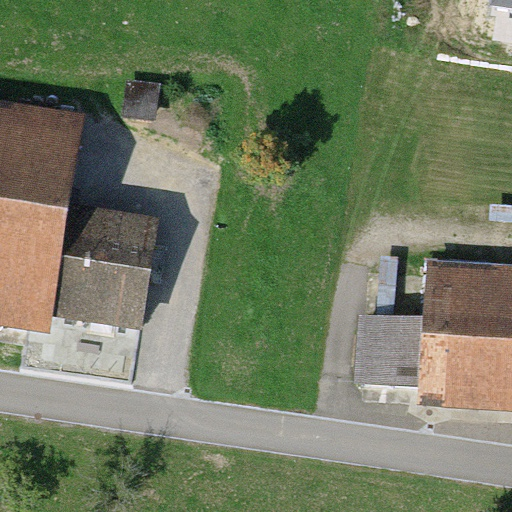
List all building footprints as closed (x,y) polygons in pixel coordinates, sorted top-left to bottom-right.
[(511,204),(511,101),(498,101),(490,202),(511,204)] [(83,125),(0,112),(0,333),(50,341),(83,125)] [(154,231),(72,221),(63,287),(146,297),(154,231)] [(511,278),(429,273),(419,416),(511,422),(511,278)] [(423,334),(358,329),(353,397),(418,402),(423,334)]
